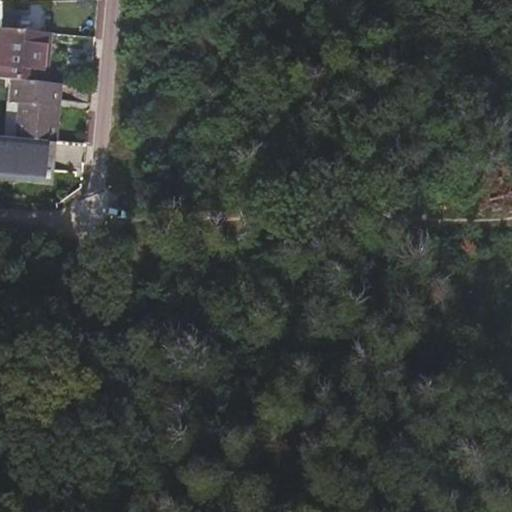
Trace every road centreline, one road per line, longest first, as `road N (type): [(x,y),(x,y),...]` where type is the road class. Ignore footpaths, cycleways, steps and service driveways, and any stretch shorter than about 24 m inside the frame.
road 1 (track): [(86,247),(58,511)]
road 2 (residential): [(113,0),(86,220)]
